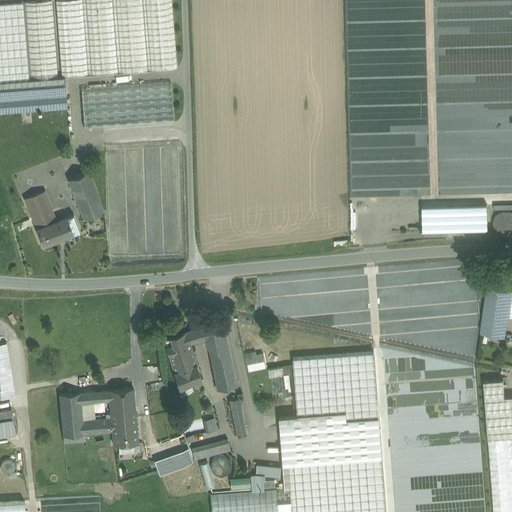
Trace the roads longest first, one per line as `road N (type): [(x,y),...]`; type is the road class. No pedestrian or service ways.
road 1 (tertiary): [(193,275),(511,250)]
road 2 (unclassified): [(189,0),(193,275)]
road 3 (track): [(429,0),(434,198)]
road 4 (tertiary): [(0,279),(193,275)]
